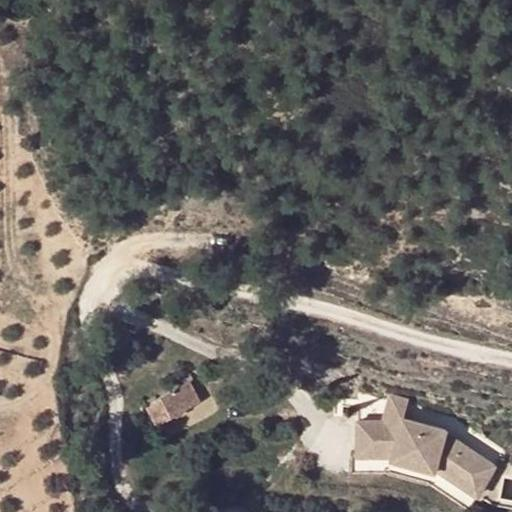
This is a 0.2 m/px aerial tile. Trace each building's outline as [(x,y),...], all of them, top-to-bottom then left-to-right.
[(188,381),(175,388),(186,407),(199,400),(188,381)] [(175,388),(146,405),(157,424),(186,407),(175,388)] [(390,394),(383,420),(387,421),(392,403),(405,407),(407,399),(390,394)] [(445,428),(403,416),(405,407),(392,403),(387,421),(383,420),(382,418),(358,418),(358,452),(350,452),(350,470),(388,470),(429,481),(468,507),(477,494),(461,484),(473,465),(453,451),(457,444),(443,435),(444,432),(445,428)] [(458,442),(444,432),(443,435),(457,444),(458,442)] [(473,465),(479,455),(458,442),(457,444),(453,451),(473,465)] [(495,466),(479,455),(473,465),(461,484),(477,494),(495,466)]
